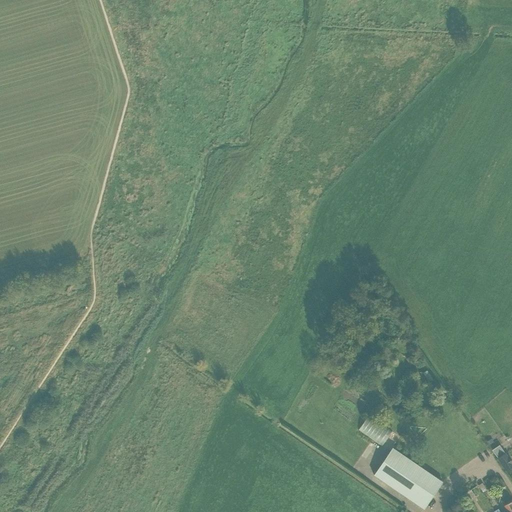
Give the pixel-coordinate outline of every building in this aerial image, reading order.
[(410,356),(406,359),(410,364),(414,361),(410,356)] [(382,446),(391,432),(368,417),(359,431),(382,446)] [(494,448),(499,456),(507,452),(502,444),(494,448)] [(388,454),(373,476),(423,510),(438,488),(441,483),(391,448),(388,454)] [(511,469),(511,464),(505,453),(497,459),(506,474),(511,469)] [(475,497),(470,490),(461,496),(466,503),(475,497)]
